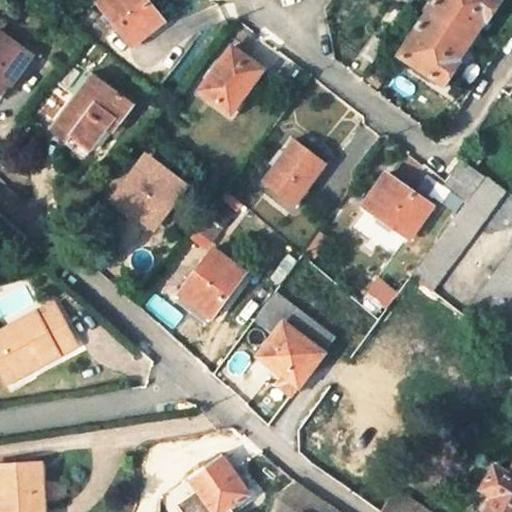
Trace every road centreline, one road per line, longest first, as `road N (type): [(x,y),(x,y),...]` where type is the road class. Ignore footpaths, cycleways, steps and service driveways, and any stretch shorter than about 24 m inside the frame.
road 1 (residential): [(0,197),(194,379)]
road 2 (residential): [(318,0),(292,37),(437,159)]
road 3 (residential): [(194,379),(296,469),(361,511)]
road 4 (residential): [(0,425),(159,402),(194,379)]
road 5 (residential): [(437,159),(511,52)]
